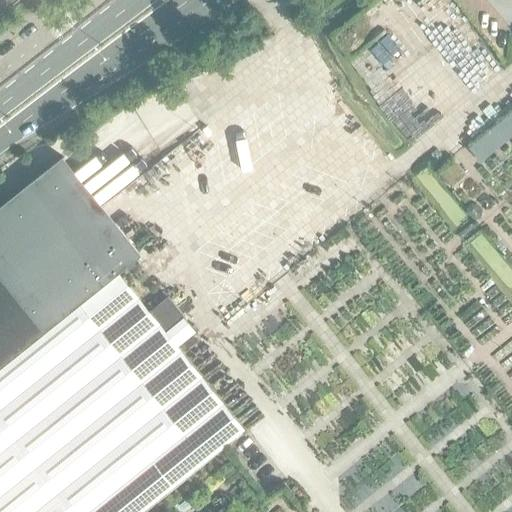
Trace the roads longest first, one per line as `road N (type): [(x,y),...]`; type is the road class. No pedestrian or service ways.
road 1 (primary): [(0,140),(189,0)]
road 2 (primary): [(137,0),(0,108)]
